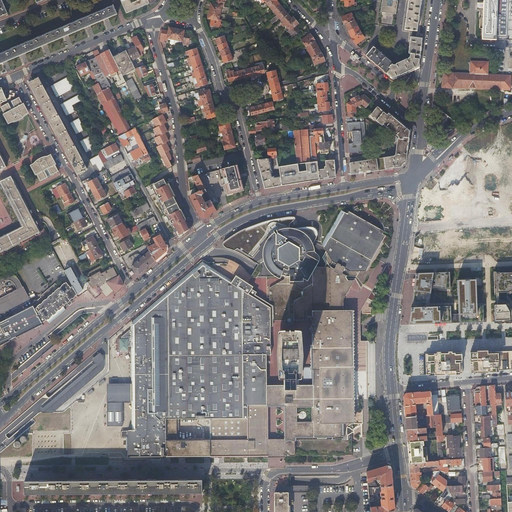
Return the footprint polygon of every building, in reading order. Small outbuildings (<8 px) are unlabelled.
[(2,1),(1,0),(0,0),(0,19),(8,16),(4,5),(6,4),(5,0),(2,1)] [(120,0),(126,14),(150,4),(150,6),(156,3),(159,2),(160,1),(160,0),(120,0)] [(208,18),(211,19),(218,20),(221,6),(223,6),(224,3),(226,3),(226,0),(225,0),(215,0),(214,4),(211,4),(208,18)] [(279,17),(281,20),(288,14),(276,1),(277,0),(260,0),(263,2),(265,1),(277,15),(275,17),(277,19),(279,17)] [(394,25),(398,1),(396,0),(393,0),(392,0),(391,6),(387,5),(387,0),(381,0),(378,23),(394,25)] [(412,32),(417,33),(417,31),(421,0),(408,0),(404,29),(413,30),(412,32)] [(511,0),(484,0),(484,3),(484,11),(483,39),(511,40),(511,0)] [(256,2),(245,10),(248,16),(260,8),(256,2)] [(0,64),(117,15),(113,5),(102,10),(101,7),(98,9),(99,11),(84,18),(83,15),(79,17),(80,19),(63,27),(61,24),(58,26),(59,28),(41,36),(39,33),(36,35),(37,38),(19,45),(18,43),(14,44),(15,47),(1,53),(0,51),(0,64)] [(345,24),(354,20),(354,19),(351,13),(341,17),(344,24),(345,24)] [(281,20),(283,23),(281,24),(283,26),(293,18),(293,17),(291,18),(288,14),(281,20)] [(293,18),(283,26),(285,25),(290,30),(288,32),(290,34),(289,36),(291,38),(298,32),(298,33),(300,31),(295,26),(298,24),(293,18)] [(211,19),(211,20),(210,25),(221,27),(222,24),(220,24),(221,20),(218,20),(211,19)] [(357,26),(354,20),(345,24),(348,31),(357,26)] [(360,32),(357,26),(348,31),(351,38),(356,44),(364,37),(360,32)] [(175,40),(177,29),(169,28),(168,31),(167,38),(175,40)] [(181,43),(181,41),(183,34),(184,30),(177,29),(175,40),(181,41),(181,43)] [(168,31),(167,31),(162,30),(161,32),(161,33),(160,41),(163,42),(163,40),(167,41),(167,38),(168,31)] [(189,35),(184,34),(183,34),(181,41),(181,43),(184,44),(184,45),(187,46),(189,35)] [(301,40),(306,46),(314,40),(315,40),(312,36),(310,34),(301,40)] [(136,35),(131,38),(135,46),(137,51),(140,56),(142,54),(140,51),(140,49),(142,48),(136,35)] [(421,42),(422,38),(416,37),(416,35),(412,35),(412,37),(411,36),(408,53),(409,53),(410,54),(409,57),(408,57),(408,59),(407,59),(406,59),(396,64),(393,65),(392,64),(393,63),(373,46),(367,54),(365,55),(368,58),(387,74),(393,79),(396,78),(396,79),(416,69),(419,67),(422,42),(421,42)] [(218,45),(226,42),(224,36),(221,37),(221,36),(219,37),(219,38),(215,39),(218,45)] [(314,65),(325,61),(323,57),(322,54),(320,50),(316,44),(314,40),(306,46),(312,59),(314,65)] [(218,45),(218,46),(224,63),(227,61),(228,62),(230,61),(230,60),(232,59),(226,42),(218,45)] [(135,46),(126,51),(131,61),(140,56),(137,51),(135,46)] [(194,72),(192,73),(193,78),(196,77),(198,84),(195,84),(196,87),(207,84),(196,48),(185,52),(186,54),(189,54),(191,60),(188,61),(189,66),(192,65),(194,72)] [(95,57),(85,62),(90,72),(92,71),(99,84),(124,134),(131,130),(106,82),(101,73),(103,72),(105,77),(110,74),(100,55),(97,50),(93,52),(95,57)] [(109,50),(100,55),(110,74),(110,75),(119,71),(113,57),(109,50)] [(126,51),(113,57),(119,71),(121,74),(122,76),(135,70),(135,69),(131,61),(126,51)] [(453,86),(470,87),(475,87),(493,88),(510,89),(511,75),(488,74),(488,62),(471,61),(470,74),(444,73),(442,88),(452,89),(453,86)] [(90,72),(85,62),(76,67),(81,77),(90,72)] [(262,65),(255,67),(257,74),(264,72),(262,65)] [(144,66),(135,69),(135,70),(139,78),(147,75),(144,66)] [(229,81),(257,74),(255,67),(234,72),(233,71),(230,72),(229,70),(226,71),(228,79),(228,81),(229,81)] [(267,73),(270,85),(279,83),(278,82),(275,71),(267,73)] [(75,88),(69,76),(50,86),(57,97),(75,88)] [(38,78),(29,83),(77,174),(87,169),(38,78)] [(132,79),(125,82),(134,100),(141,97),(132,79)] [(327,83),(317,84),(319,111),(330,110),(329,102),(327,102),(326,91),(328,91),(327,83)] [(124,134),(99,84),(94,87),(98,94),(97,94),(119,136),(124,134)] [(152,84),(144,87),(146,91),(149,97),(155,95),(152,84)] [(271,88),(271,89),(272,94),(281,92),(279,87),(279,86),(271,88)] [(200,100),(211,98),(209,90),(199,92),(200,99),(199,100),(200,100)] [(272,94),(273,95),(274,101),(283,98),(281,92),(272,94)] [(72,106),(82,100),(78,94),(60,104),(66,116),(75,111),(72,106)] [(154,107),(159,105),(157,95),(156,95),(155,95),(149,97),(154,107)] [(364,95),(359,97),(362,104),(366,107),(371,101),(364,95)] [(359,97),(358,96),(350,99),(351,101),(352,101),(355,107),(362,104),(359,97)] [(19,97),(1,107),(5,114),(4,114),(9,124),(27,114),(29,113),(24,103),(23,104),(19,97)] [(347,103),(348,116),(353,116),(353,112),(355,112),(355,107),(352,101),(351,101),(347,103)] [(159,111),(157,112),(159,116),(164,114),(168,112),(165,102),(161,104),(162,109),(158,111),(159,111)] [(272,102),(264,104),(266,111),(274,109),(272,102)] [(214,108),(212,103),(204,105),(204,109),(202,109),(202,112),(205,111),(207,118),(217,116),(216,108),(214,108)] [(264,104),(257,106),(259,113),(266,111),(264,104)] [(257,106),(250,108),(252,115),(259,113),(257,106)] [(396,117),(392,114),(391,114),(389,113),(387,114),(377,107),(370,115),(382,126),(383,125),(396,135),(397,136),(398,138),(398,139),(397,139),(395,154),(393,156),(349,163),(350,171),(350,175),(401,167),(406,162),(406,160),(409,139),(410,130),(408,129),(408,128),(396,117)] [(153,129),(165,123),(166,122),(165,119),(164,118),(166,117),(164,114),(159,116),(149,121),(151,126),(154,124),(156,127),(153,129)] [(348,116),(346,116),(347,132),(352,132),(353,143),(348,143),(349,152),(366,151),(364,117),(357,117),(355,116),(353,116),(348,116)] [(143,117),(132,122),(135,128),(144,123),(146,122),(143,117)] [(85,129),(83,125),(79,118),(70,123),(76,134),(85,129)] [(257,129),(248,129),(249,133),(265,132),(265,127),(275,127),(274,119),(264,120),(265,122),(256,123),(257,129)] [(224,139),(221,140),(222,142),(223,142),(224,149),(235,147),(228,120),(218,123),(220,130),(219,130),(219,133),(222,132),(224,139)] [(158,146),(156,147),(160,153),(168,149),(169,148),(167,145),(169,144),(168,141),(167,137),(166,136),(167,135),(166,132),(168,132),(166,128),(165,127),(167,126),(165,123),(167,122),(166,122),(165,123),(153,129),(157,136),(154,138),(158,146)] [(124,134),(119,136),(118,137),(123,147),(128,144),(128,143),(126,139),(133,135),(136,140),(140,148),(144,156),(148,154),(135,128),(131,130),(124,134)] [(324,142),(323,128),(315,129),(306,129),(293,130),(294,144),(297,164),(298,164),(305,162),(317,161),(316,147),(315,142),(316,142),(319,142),(324,142)] [(264,135),(255,135),(256,144),(265,143),(264,140),(269,140),(268,137),(264,138),(264,135)] [(95,148),(88,136),(80,140),(86,152),(95,148)] [(329,141),(324,142),(319,142),(320,149),(321,153),(328,152),(328,149),(330,149),(329,141)] [(115,143),(101,151),(105,158),(107,157),(119,150),(115,143)] [(206,150),(204,143),(195,146),(197,153),(206,150)] [(160,153),(156,147),(167,168),(167,167),(166,165),(163,159),(160,153)] [(143,156),(144,156),(140,148),(133,152),(135,156),(133,157),(135,160),(139,159),(140,158),(139,157),(143,156)] [(169,150),(169,148),(168,149),(160,153),(163,159),(166,165),(167,167),(171,165),(169,161),(171,160),(170,156),(168,151),(169,150)] [(277,158),(276,148),(274,148),(268,149),(268,155),(270,155),(271,158),(277,158)] [(121,154),(119,150),(107,157),(109,161),(121,154)] [(37,174),(41,181),(59,171),(55,164),(56,164),(51,154),(49,155),(31,165),(36,175),(37,174)] [(124,160),(121,154),(109,161),(103,164),(105,168),(106,169),(106,170),(124,160)] [(158,173),(148,154),(144,156),(143,156),(140,158),(140,160),(144,158),(152,173),(155,171),(156,174),(158,173)] [(101,160),(98,155),(90,159),(92,165),(96,163),(99,171),(105,168),(103,164),(101,160)] [(442,182),(454,191),(473,166),(461,157),(442,182)] [(257,159),(264,189),(282,185),(280,176),(274,177),(274,176),(272,176),(270,170),(271,170),(268,158),(257,159)] [(135,160),(131,162),(134,167),(140,163),(139,160),(139,159),(135,160)] [(334,159),(328,160),(325,160),(326,166),(324,166),(324,168),(318,169),(319,180),(334,177),(336,175),(334,159)] [(318,169),(317,161),(305,162),(307,170),(299,172),(298,164),(297,164),(300,182),(319,180),(318,169)] [(280,176),(282,185),(300,182),(297,164),(279,166),(280,176)] [(243,190),(237,165),(221,169),(223,178),(220,179),(221,184),(225,184),(227,194),(243,190)] [(128,169),(111,178),(116,189),(117,189),(125,185),(134,180),(132,174),(131,174),(128,169)] [(511,170),(503,171),(504,187),(511,186),(511,170)] [(450,194),(451,218),(497,216),(496,202),(488,203),(488,197),(494,197),(494,191),(499,191),(498,172),(486,172),(486,186),(481,186),(481,193),(450,194)] [(203,185),(198,175),(188,177),(188,180),(193,178),(199,190),(200,191),(202,190),(203,193),(206,191),(203,185)] [(5,193),(7,198),(9,198),(10,200),(11,202),(12,204),(11,205),(14,210),(15,210),(16,212),(15,213),(18,218),(19,217),(20,220),(23,226),(17,229),(15,230),(14,229),(9,232),(10,233),(7,234),(6,233),(1,236),(2,237),(0,238),(0,253),(5,251),(4,250),(6,249),(6,250),(21,242),(21,241),(23,240),(24,242),(35,236),(34,235),(36,233),(37,235),(42,232),(35,218),(34,218),(31,213),(32,213),(24,198),(23,199),(21,194),(22,193),(14,179),(13,179),(11,176),(0,181),(2,185),(1,185),(4,191),(5,190),(6,192),(5,193)] [(87,182),(92,192),(101,187),(96,177),(87,182)] [(177,236),(184,232),(190,229),(174,196),(167,184),(164,178),(145,188),(149,197),(155,194),(166,216),(164,217),(165,220),(168,218),(177,236)] [(137,190),(133,181),(125,185),(126,188),(133,184),(136,191),(137,190)] [(64,182),(62,183),(56,186),(61,196),(63,196),(69,192),(64,182)] [(136,191),(133,184),(126,188),(125,185),(117,189),(119,193),(120,196),(123,200),(137,193),(136,191)] [(210,199),(212,203),(217,201),(215,191),(210,189),(207,184),(203,185),(206,191),(210,199)] [(101,187),(92,192),(97,201),(106,196),(101,187)] [(206,216),(216,210),(212,203),(210,199),(209,199),(210,201),(206,203),(204,201),(201,196),(201,194),(203,193),(202,190),(200,191),(199,190),(197,192),(190,195),(191,198),(200,215),(206,216)] [(74,201),(69,192),(63,196),(66,201),(64,202),(66,206),(74,201)] [(334,456),(352,456),(352,438),(352,425),(352,421),(354,421),(354,398),(353,382),(354,317),(344,317),(344,303),(347,298),(350,293),(357,283),(358,281),(390,234),(393,214),(391,207),(389,205),(388,204),(381,202),(349,207),(345,207),(322,244),(326,250),(323,256),(327,263),(326,265),(320,266),(317,264),(319,261),(319,260),(319,259),(319,257),(318,255),(316,252),(315,251),(314,250),(313,248),(313,247),(313,246),(313,244),(314,242),(315,241),(315,240),(316,238),(316,237),(317,235),(317,234),(317,233),(317,231),(317,230),(316,229),(315,228),(315,227),(314,227),(291,228),(291,227),(290,227),(290,226),(289,226),(289,225),(289,224),(290,223),(291,222),(293,220),(295,218),(295,217),(295,216),(292,216),(290,216),(288,216),(284,217),(283,217),(281,218),(275,219),(269,220),(264,221),(258,223),(247,228),(241,230),(230,237),(224,241),(223,242),(223,243),(223,244),(223,245),(223,246),(224,247),(225,247),(225,248),(226,248),(227,248),(230,249),(231,249),(234,250),(239,247),(239,248),(245,252),(251,257),(260,246),(259,245),(267,235),(268,234),(273,238),(272,239),(271,240),(270,242),(268,244),(267,246),(266,249),(266,251),(266,254),(266,259),(268,263),(270,267),(271,269),(273,270),(275,272),(278,274),(281,275),(283,275),(284,276),(284,279),(278,284),(270,288),(270,307),(270,316),(309,316),(313,316),(314,386),(295,387),(295,389),(285,389),(284,389),(284,386),(271,386),(271,392),(267,405),(286,405),(286,439),(267,439),(267,456),(286,456),(334,456)] [(111,210),(108,203),(100,207),(104,213),(111,210)] [(150,209),(147,203),(129,212),(132,218),(150,209)] [(57,204),(51,207),(56,215),(61,212),(57,204)] [(75,222),(83,217),(78,208),(70,213),(75,222)] [(107,220),(111,228),(119,224),(122,223),(118,214),(107,220)] [(145,228),(157,222),(154,216),(136,226),(138,229),(139,232),(145,228)] [(75,222),(74,222),(78,229),(87,225),(83,217),(75,222)] [(119,224),(111,228),(115,235),(123,231),(119,224)] [(150,237),(145,228),(139,232),(144,240),(150,237)] [(155,260),(166,251),(166,248),(159,235),(153,238),(155,244),(149,247),(148,248),(150,251),(155,260)] [(93,236),(81,242),(87,252),(87,251),(91,249),(98,245),(93,236)] [(132,247),(128,239),(119,243),(124,252),(132,247)] [(98,245),(91,249),(87,251),(92,261),(103,255),(98,245)] [(135,273),(139,274),(155,260),(150,251),(142,257),(141,254),(136,254),(129,258),(130,260),(138,256),(140,259),(132,266),(135,273)] [(128,457),(131,457),(153,457),(154,457),(157,457),(159,457),(166,457),(166,450),(166,443),(166,429),(167,422),(167,419),(169,419),(180,419),(205,419),(209,419),(247,418),(247,405),(267,405),(271,392),(271,386),(266,386),(266,346),(271,346),(270,316),(270,307),(249,293),(251,290),(244,286),(242,288),(203,265),(160,302),(156,306),(152,309),(138,321),(137,322),(134,324),(131,327),(131,329),(129,329),(121,335),(121,336),(120,336),(117,339),(117,350),(120,353),(127,353),(130,350),(129,346),(130,346),(133,346),(133,351),(133,353),(133,355),(134,360),(134,382),(134,384),(131,384),(128,384),(128,392),(128,403),(131,403),(134,403),(134,411),(135,418),(135,426),(135,430),(131,430),(129,430),(121,430),(120,431),(121,437),(121,438),(127,438),(127,440),(126,441),(126,448),(127,449),(128,457)] [(102,291),(107,297),(114,291),(116,294),(122,288),(123,282),(119,275),(118,276),(113,267),(104,271),(92,282),(90,284),(94,288),(99,283),(100,282),(103,285),(101,286),(104,290),(102,291)] [(100,271),(89,277),(92,282),(104,271),(101,273),(100,271)] [(451,323),(451,314),(450,306),(429,307),(432,286),(450,289),(449,272),(416,273),(412,302),(421,302),(421,307),(411,307),(409,324),(451,323)] [(511,290),(511,272),(496,273),(497,304),(494,304),(495,321),(511,320),(511,306),(507,297),(507,292),(511,290)] [(459,314),(459,323),(484,322),(483,305),(477,305),(476,279),(457,280),(459,314)] [(24,285),(23,286),(30,300),(42,324),(43,323),(43,322),(45,320),(47,319),(48,320),(64,306),(68,302),(71,300),(76,295),(77,294),(72,286),(67,281),(66,282),(65,282),(60,287),(56,282),(41,295),(42,296),(38,299),(37,299),(33,302),(30,298),(24,285)] [(30,321),(34,328),(42,324),(30,300),(23,286),(14,290),(20,302),(25,311),(30,321)] [(17,327),(21,335),(34,328),(30,321),(25,311),(20,302),(14,290),(8,294),(12,303),(16,310),(10,314),(12,317),(17,327)] [(0,345),(21,335),(17,327),(12,317),(10,314),(16,310),(12,303),(8,294),(0,297),(0,345)] [(64,306),(48,320),(50,323),(66,309),(64,306)] [(295,387),(295,381),(296,379),(301,379),(303,354),(300,330),(294,329),(285,329),(278,330),(276,355),(278,379),(283,379),(284,381),(284,386),(284,389),(285,389),(295,389),(295,387)] [(511,350),(470,352),(471,372),(511,368),(511,350)] [(462,352),(425,354),(427,374),(462,374),(462,352)] [(105,370),(105,359),(100,353),(92,360),(95,364),(43,409),(44,410),(58,410),(105,370)] [(122,426),(122,403),(128,403),(128,392),(128,384),(106,384),(107,427),(122,426)] [(481,405),(486,405),(485,388),(486,388),(486,387),(485,387),(484,386),(480,386),(480,392),(475,393),(476,405),(481,405)] [(428,415),(433,415),(433,414),(431,395),(430,391),(406,393),(404,396),(406,417),(417,416),(416,405),(416,404),(414,404),(414,403),(417,403),(417,404),(418,404),(418,403),(421,403),(423,403),(422,403),(428,402),(429,403),(429,404),(427,404),(428,415)] [(450,414),(461,413),(461,409),(460,409),(459,396),(446,397),(446,403),(447,414),(449,414),(450,414)] [(210,456),(219,456),(267,456),(267,439),(267,425),(267,405),(247,405),(247,418),(209,419),(209,431),(210,440),(210,456)] [(486,414),(486,405),(481,405),(476,405),(476,414),(486,414)] [(496,405),(491,405),(487,405),(487,407),(491,407),(492,413),(489,413),(489,415),(494,415),(496,415),(496,405)] [(443,423),(462,422),(461,413),(450,414),(451,417),(449,417),(449,414),(447,414),(443,414),(443,423)] [(427,428),(436,427),(435,415),(433,415),(428,415),(426,415),(427,428)] [(406,417),(407,429),(418,428),(417,422),(418,422),(418,421),(420,421),(419,416),(417,416),(406,417)] [(480,423),(474,423),(474,427),(481,427),(490,426),(493,426),(493,423),(490,423),(489,416),(480,417),(480,423)] [(166,443),(166,450),(166,457),(170,457),(210,456),(210,440),(180,440),(180,419),(169,419),(167,419),(167,422),(166,429),(166,443)] [(490,426),(481,427),(481,437),(490,436),(490,426)] [(420,441),(427,440),(427,436),(418,437),(417,437),(416,432),(418,432),(418,433),(426,432),(426,428),(418,428),(407,429),(408,442),(420,441)] [(442,435),(436,436),(437,448),(441,448),(441,441),(444,441),(443,438),(445,438),(445,435),(442,435)] [(450,448),(458,448),(457,436),(453,436),(453,435),(446,435),(447,448),(448,448),(450,448)] [(498,447),(498,444),(491,445),(491,442),(490,442),(489,438),(483,438),(484,448),(489,448),(498,447)] [(422,462),(420,441),(408,442),(409,463),(422,462)] [(461,457),(461,447),(458,448),(450,448),(451,453),(455,452),(455,457),(461,457)] [(484,448),(482,448),(481,448),(481,458),(490,458),(489,448),(484,448)] [(464,464),(464,458),(438,460),(439,465),(439,468),(439,470),(445,472),(447,472),(449,472),(448,468),(443,468),(443,464),(446,464),(446,463),(448,463),(450,463),(450,465),(464,464)] [(439,465),(438,460),(422,462),(409,463),(410,473),(420,472),(419,467),(439,465)] [(388,465),(367,471),(367,483),(368,483),(368,488),(379,487),(374,481),(374,480),(376,478),(377,479),(379,479),(380,477),(381,479),(380,480),(381,487),(392,486),(391,467),(388,465)] [(432,482),(438,474),(439,473),(439,470),(434,471),(427,480),(431,483),(432,482)] [(491,471),(482,472),(483,485),(486,485),(494,485),(494,482),(491,482),(491,481),(492,481),(491,471)] [(422,481),(421,472),(420,472),(410,473),(411,483),(413,486),(416,489),(421,481),(422,481)] [(447,486),(447,481),(438,474),(432,482),(443,491),(447,486)] [(465,477),(465,476),(458,476),(458,480),(447,481),(447,486),(459,485),(465,485),(465,477)] [(201,480),(24,482),(24,494),(201,493),(201,480)] [(423,494),(428,487),(421,481),(416,489),(423,494)] [(465,487),(465,485),(459,485),(447,486),(448,487),(451,495),(454,494),(462,494),(462,487),(465,487)] [(501,498),(500,485),(498,485),(497,485),(496,485),(494,485),(486,485),(487,490),(492,490),(493,496),(489,496),(489,495),(482,496),(482,499),(489,499),(501,498)] [(370,507),(370,511),(374,511),(389,511),(394,510),(392,486),(381,487),(381,492),(380,492),(380,496),(382,496),(382,498),(381,498),(381,506),(380,507),(379,506),(370,507)] [(444,492),(443,491),(440,495),(444,498),(446,500),(447,500),(454,505),(455,506),(455,505),(456,504),(454,500),(451,495),(448,487),(444,492)] [(274,492),(274,511),(287,511),(288,494),(289,494),(289,492),(274,492)] [(444,498),(440,495),(434,502),(437,505),(440,501),(441,501),(444,498)] [(502,511),(501,498),(489,499),(489,505),(496,505),(496,511),(502,511)] [(449,511),(454,505),(447,500),(446,500),(442,506),(449,511)]
